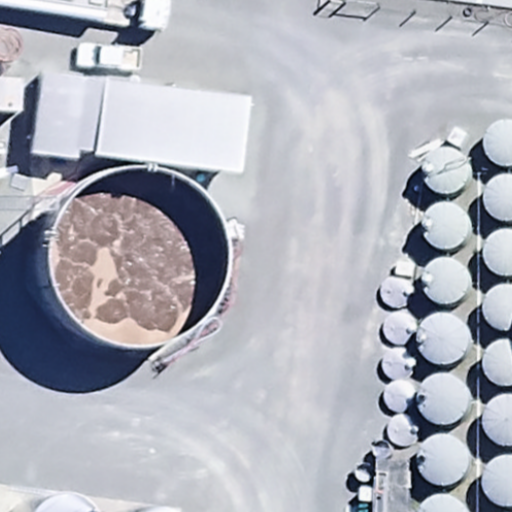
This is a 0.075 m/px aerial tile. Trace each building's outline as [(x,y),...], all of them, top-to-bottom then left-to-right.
[(507,166),(511,164),(511,121),(509,121),(502,121),(495,124),(489,128),(485,134),(483,142),(484,149),(487,156),(493,162),(500,165),(507,166)] [(447,193),(455,191),(461,187),(466,181),(468,174),(468,167),(466,160),(462,154),(456,150),(449,148),(442,148),(435,150),(429,155),(425,161),(423,168),(424,176),(427,183),(433,188),(440,192),(447,193)] [(221,274),(223,253),(220,231),(211,211),(197,193),(179,180),(158,172),(135,170),(113,173),(92,182),(75,196),(62,214),(54,235),(51,257),(55,278),(64,298),(77,316),(96,329),(117,337),(139,339),(162,336),(182,327),(200,313),(213,295),(221,274)] [(508,222),(511,220),(511,177),(510,177),(502,177),(495,179),(490,184),(486,190),(484,197),(484,205),(488,212),(493,217),(500,221),(508,222)] [(448,250),(455,248),(462,244),(466,238),(469,231),(469,224),(467,217),(462,211),(456,207),(449,205),(442,205),(435,207),(430,212),(426,218),(424,225),(424,233),(428,240),(433,245),(440,249),(448,250)] [(507,275),(511,273),(511,230),(509,230),(502,230),(495,232),(489,237),(485,243),(483,250),(484,258),(487,265),(493,270),(499,274),(507,275)] [(447,303),(454,301),(461,297),(465,291),(468,284),(468,277),(466,270),(461,264),(455,260),(448,258),(441,258),(434,261),(429,265),(425,271),(423,279),(424,286),(427,293),(432,299),(439,302),(447,303)] [(396,308),(401,307),(405,304),(408,300),(409,296),(410,291),(408,287),(405,283),(401,280),(397,279),(392,279),(388,281),(384,284),(382,287),(380,292),(381,297),(383,302),(386,305),(391,307),(396,308)] [(507,330),(511,329),(511,286),(509,285),(501,285),(495,288),(489,292),(485,298),(483,306),(484,313),(487,320),(492,326),(499,329),(507,330)] [(401,345),(406,344),(411,341),(415,336),(416,331),(416,326),(415,321),(411,316),(407,313),(402,312),(396,312),(391,313),(387,317),(384,321),(383,327),(383,333),(386,338),(390,342),(395,344),(401,345)] [(444,366),(453,364),(460,359),(466,352),(469,344),(469,335),(466,327),(461,320),(454,316),(446,313),(438,313),(430,316),(423,321),(418,328),(416,337),(417,346),(421,354),(427,361),(435,365),(444,366)] [(506,385),(511,383),(511,341),(508,340),(501,340),(494,343),(488,347),(484,353),(482,361),(483,369),(486,376),(492,381),(499,384),(506,385)] [(399,379),(404,377),(408,375),(411,371),(413,366),(413,362),(411,357),(408,354),(405,351),(400,349),(395,350),(391,351),(387,354),(385,358),(383,363),(384,368),(386,372),(390,376),(394,378),(399,379)] [(446,425),(454,423),(462,418),(468,411),(470,403),(470,394),(468,386),(463,380),(456,375),(448,372),(439,372),(431,375),(424,381),(420,388),(418,396),(418,405),(422,413),(429,420),(437,424),(446,425)] [(400,413),(406,412),(410,409),(414,404),(415,399),(416,394),(414,389),(411,385),(406,382),(401,380),(396,380),(391,382),(387,385),(384,390),(382,395),(383,401),(385,406),(389,410),(394,413),(400,413)] [(509,447),(511,446),(511,394),(503,394),(495,397),(488,403),(483,410),(481,418),(482,427),(486,435),(492,442),(500,446),(509,447)] [(403,448),(408,447),(413,444),(416,439),(418,434),(418,429),(416,424),(413,420),(409,417),(404,415),(398,415),(393,417),(389,420),(386,425),(385,430),(386,436),(388,441),(392,445),(397,448),(403,448)] [(444,486),(453,484),(460,479),(466,472),(469,464),(469,455),(466,447),(461,441),(454,436),(446,433),(437,433),(429,436),(423,442),(418,449),(416,457),(417,466),(420,474),(427,481),(435,485),(444,486)] [(508,509),(511,507),(511,456),(510,456),(501,456),(493,459),(487,464),(482,471),(480,480),(481,489),(484,497),(491,504),(499,508),(508,509)] [(465,511),(464,508),(459,501),(452,496),(444,493),(436,494),(428,497),(421,502),(416,509),(415,511),(465,511)] [(96,511),(91,505),(81,498),(69,495),(57,495),(46,499),(36,506),(32,511),(96,511)]
